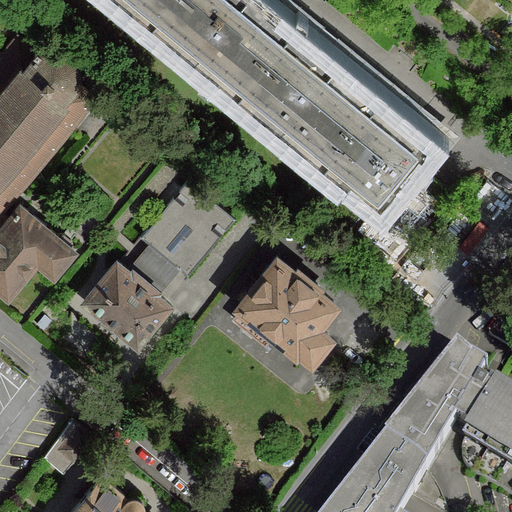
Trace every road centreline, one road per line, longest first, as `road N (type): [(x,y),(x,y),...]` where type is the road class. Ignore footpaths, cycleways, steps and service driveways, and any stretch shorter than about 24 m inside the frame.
road 1 (residential): [(231,511),(0,320)]
road 2 (tertiary): [(511,234),(337,461)]
